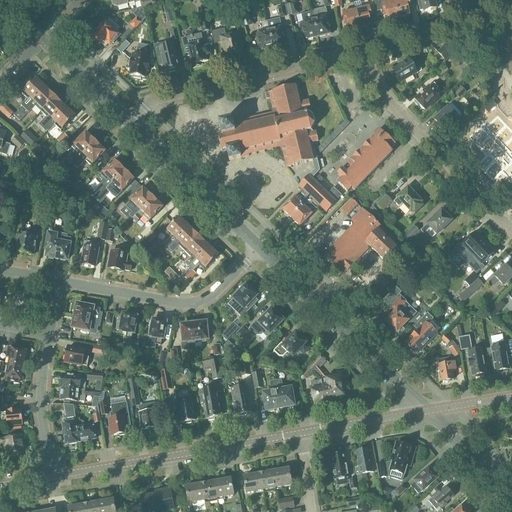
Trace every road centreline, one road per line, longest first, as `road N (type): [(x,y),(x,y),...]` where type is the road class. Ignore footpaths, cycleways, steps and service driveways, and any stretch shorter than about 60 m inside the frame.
road 1 (tertiary): [(52,477),(301,433)]
road 2 (residential): [(132,122),(156,98),(363,49)]
road 3 (residential): [(363,49),(389,103),(511,232)]
road 4 (residential): [(427,411),(258,247)]
road 5 (residential): [(58,281),(192,303),(258,247)]
road 6 (residential): [(258,247),(132,122)]
road 7 (residential): [(363,49),(511,13)]
road 8 (residential): [(52,477),(40,407),(48,334)]
road 9 (tertiary): [(511,509),(427,411)]
road 10 (tertiary): [(301,433),(427,411)]
road 11 (residential): [(132,122),(42,38)]
